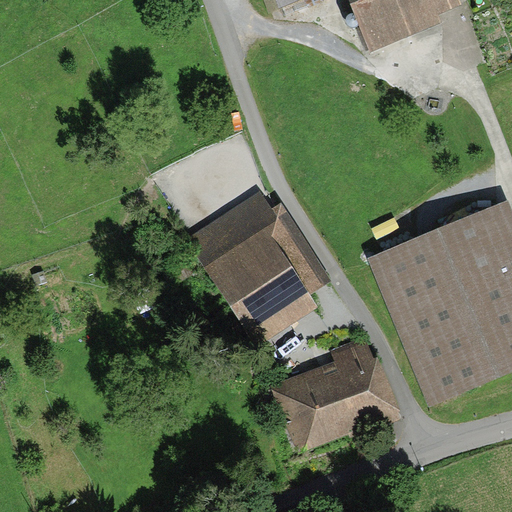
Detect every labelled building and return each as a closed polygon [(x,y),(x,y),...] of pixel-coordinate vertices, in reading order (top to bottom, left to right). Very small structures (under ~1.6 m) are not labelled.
[(271,0),(276,11),(302,0),(271,0)] [(344,0),(362,40),(455,0),(344,0)] [(267,226),(255,207),(186,249),(243,340),(323,291),(278,219),(267,226)] [(511,262),(493,217),(379,265),(439,407),(511,376),(511,262)] [(363,353),(270,392),(297,456),(390,416),(363,353)]
